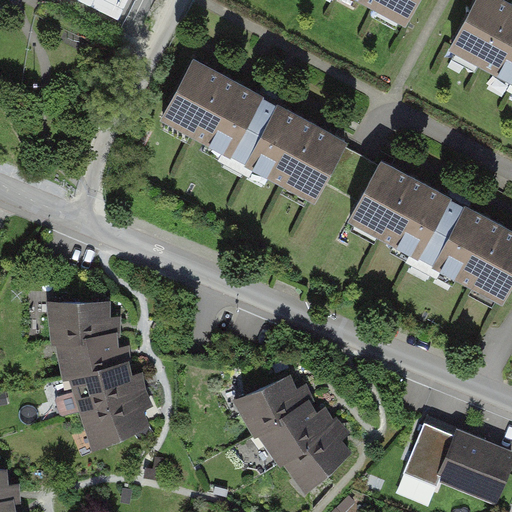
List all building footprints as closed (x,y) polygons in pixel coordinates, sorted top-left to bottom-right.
[(77,0),(123,19),(131,0),(77,0)] [(422,0),(356,0),(354,3),(406,31),(422,0)] [(511,58),(511,0),(476,0),(449,52),(501,79),(511,58)] [(244,80),(193,53),(159,118),(211,144),(244,80)] [(511,58),(501,79),(511,85),(511,58)] [(296,107),(244,80),(211,144),(263,171),(296,107)] [(348,133),(296,107),(263,171),(314,198),(348,133)] [(436,184),(385,156),(348,221),(399,249),(436,184)] [(486,212),(436,184),(399,249),(450,277),(486,212)] [(511,285),(511,226),(486,212),(450,277),(501,305),(511,285)] [(111,303),(48,303),(56,348),(118,333),(111,303)] [(118,333),(56,348),(67,382),(130,362),(118,333)] [(130,362),(67,382),(81,415),(140,391),(130,362)] [(297,371),(238,397),(251,424),(309,398),(297,371)] [(140,391),(81,415),(94,452),(152,429),(140,391)] [(309,398),(251,424),(284,469),(344,430),(309,398)] [(457,432),(426,419),(404,469),(435,483),(457,432)] [(511,477),(511,448),(458,428),(457,432),(438,480),(501,504),(511,477)] [(358,452),(344,430),(284,469),(308,496),(358,452)] [(0,503),(14,501),(9,470),(0,470),(0,503)] [(0,511),(17,511),(14,501),(0,503),(0,511)]
